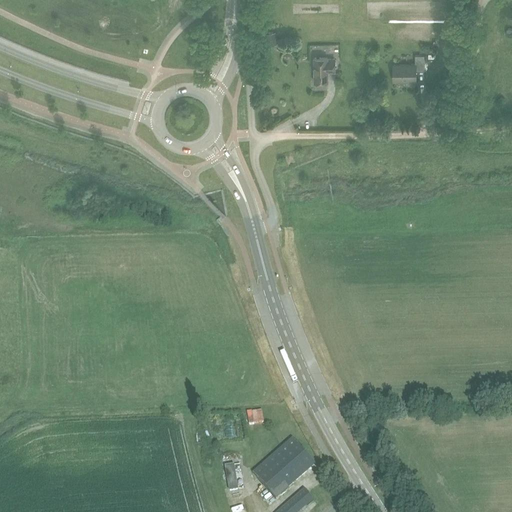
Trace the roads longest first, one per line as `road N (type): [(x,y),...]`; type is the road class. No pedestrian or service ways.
road 1 (primary): [(378,511),(294,352),(246,202)]
road 2 (primary): [(162,100),(61,73),(0,46)]
road 3 (primary): [(0,71),(157,126)]
